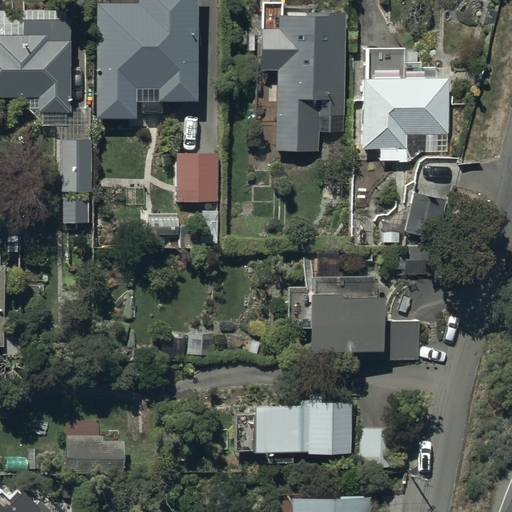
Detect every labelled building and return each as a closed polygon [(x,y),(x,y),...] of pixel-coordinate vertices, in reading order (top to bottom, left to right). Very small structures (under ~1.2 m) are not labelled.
[(134,0),(135,4),(94,4),(95,120),(134,120),(133,91),(155,91),(155,103),(196,103),(194,0),(134,0)] [(272,72),(272,151),(316,151),(316,133),(343,133),(343,17),(280,17),(280,3),(259,3),(259,31),(256,31),(256,72),(272,72)] [(63,12),(0,11),(0,98),(35,98),(35,113),(67,113),(67,22),(63,22),(63,12)] [(404,49),(362,49),(362,81),(358,81),(358,150),(405,150),(405,135),(447,135),(447,74),(442,74),(442,67),(421,67),(421,50),(404,50),(404,49)] [(88,139),(58,140),(59,193),(89,192),(88,139)] [(216,154),(175,154),(175,202),(216,203),(216,154)] [(447,201),(411,193),(402,233),(438,241),(447,201)] [(90,197),(61,198),(62,224),(90,224),(90,197)] [(375,279),(308,279),(308,290),(284,290),(284,330),(304,330),(304,354),(373,354),(373,361),(416,361),(416,321),(378,321),(378,300),(375,300),(375,279)] [(186,340),(158,339),(158,360),(212,361),(213,334),(186,334),(186,340)] [(251,415),(233,415),(232,453),(249,453),(249,459),(260,459),(260,465),(291,465),(291,453),(305,454),(305,456),(349,456),(349,405),(319,404),(319,399),(308,399),(308,405),(305,405),(305,406),(285,406),(285,397),(268,397),(268,403),(251,402),(251,415)] [(66,436),(63,436),(63,474),(122,474),(122,442),(100,442),(100,436),(98,436),(98,424),(66,424),(66,436)] [(400,430),(358,430),(358,468),(399,468),(400,430)] [(0,511),(47,511),(49,511),(37,501),(33,506),(15,489),(7,498),(0,491),(0,511)] [(369,511),(369,501),(285,501),(285,511),(369,511)]
